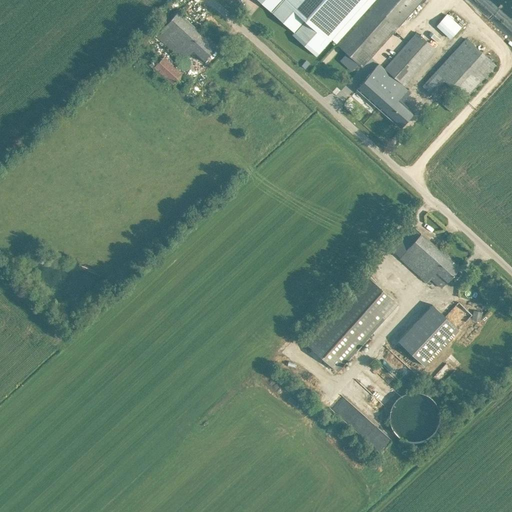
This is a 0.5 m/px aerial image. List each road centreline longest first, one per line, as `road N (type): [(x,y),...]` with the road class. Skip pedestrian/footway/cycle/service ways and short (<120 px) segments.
road 1 (unclassified): [(511,270),(209,0)]
road 2 (unknown): [(495,46),(466,13),(439,5),(328,106)]
road 3 (track): [(511,388),(377,511)]
